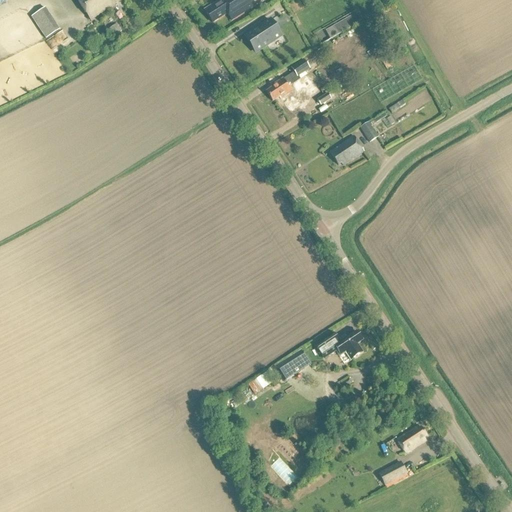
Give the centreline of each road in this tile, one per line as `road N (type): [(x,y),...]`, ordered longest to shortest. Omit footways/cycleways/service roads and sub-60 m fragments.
road 1 (tertiary): [(508,511),(324,234)]
road 2 (tertiary): [(324,234),(168,0)]
road 3 (unclassified): [(324,234),(401,153),(511,89)]
